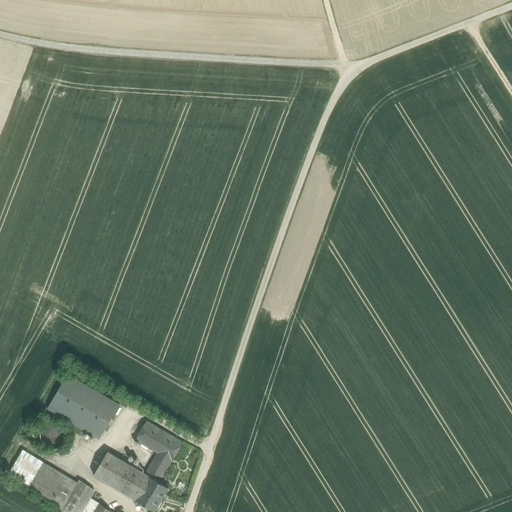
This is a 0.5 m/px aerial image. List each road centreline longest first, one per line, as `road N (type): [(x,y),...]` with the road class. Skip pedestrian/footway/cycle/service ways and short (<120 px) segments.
road 1 (unclassified): [(511,6),(372,60),(338,91),(196,511)]
road 2 (track): [(0,34),(356,70)]
